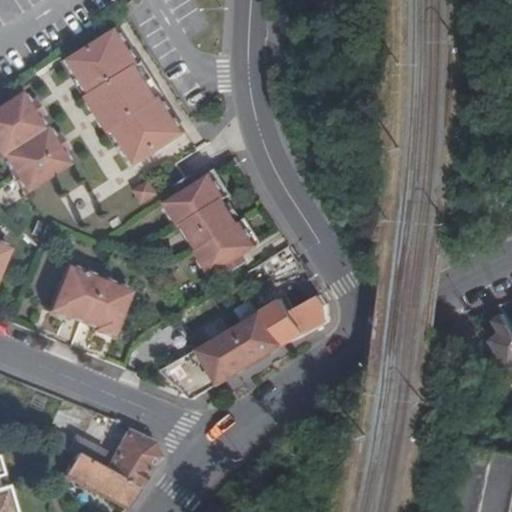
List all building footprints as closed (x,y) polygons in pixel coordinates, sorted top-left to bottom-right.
[(139,163),(188,132),(165,96),(161,99),(140,66),(145,63),(121,28),(72,59),(94,94),(100,103),(96,106),(106,122),(110,119),(117,128),(139,163)] [(165,96),(145,63),(140,66),(161,99),(165,96)] [(21,93),(0,106),(0,156),(1,158),(3,157),(27,194),(71,166),(63,154),(70,150),(60,136),(55,140),(47,129),(45,131),(38,119),(44,115),(35,101),(29,106),(21,93)] [(100,103),(94,94),(90,96),(96,106),(100,103)] [(117,128),(110,119),(106,122),(112,131),(117,128)] [(220,170),(215,173),(230,197),(235,194),(220,170)] [(245,256),(261,245),(245,222),(242,224),(226,200),(230,197),(215,173),(199,183),(195,177),(181,186),(185,193),(169,203),(184,227),(188,224),(204,248),(200,251),(215,275),(231,265),(235,270),(249,261),(245,256)] [(160,194),(152,182),(138,191),(145,203),(160,194)] [(250,219),(245,222),(261,245),(265,242),(250,219)] [(184,227),(200,251),(204,248),(188,224),(184,227)] [(0,274),(9,251),(0,246),(0,274)] [(449,256),(445,258),(443,272),(443,273),(455,266),(449,256)] [(131,294),(67,268),(49,312),(67,319),(68,317),(96,328),(95,331),(113,338),(131,294)] [(239,326),(166,369),(196,399),(286,346),(289,344),(331,322),(330,305),(324,297),(299,313),(290,297),(286,298),(239,326)] [(511,320),(507,313),(499,318),(507,331),(495,338),(511,362),(511,320)] [(50,431),(46,439),(68,451),(73,443),(50,431)] [(128,432),(107,472),(140,490),(151,473),(158,465),(162,460),(155,444),(128,432)] [(75,438),(73,443),(68,451),(77,456),(99,468),(106,455),(75,438)] [(511,511),(511,453),(473,445),(457,511),(511,511)] [(77,456),(66,475),(128,508),(136,494),(140,490),(107,472),(99,468),(77,456)] [(0,511),(13,511),(6,488),(0,489),(0,477),(2,477),(0,470),(0,469),(0,511)]
